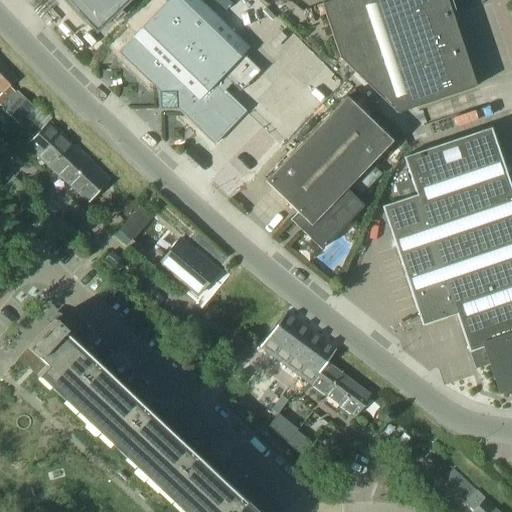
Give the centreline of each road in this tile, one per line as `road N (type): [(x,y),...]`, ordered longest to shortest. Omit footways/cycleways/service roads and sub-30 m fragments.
road 1 (tertiary): [(511,430),(449,413),(283,284),(0,21)]
road 2 (residential): [(245,349),(0,145)]
road 3 (residential): [(194,407),(37,260),(0,297)]
road 4 (residential): [(361,511),(378,451),(305,395)]
road 5 (residential): [(306,511),(194,407)]
